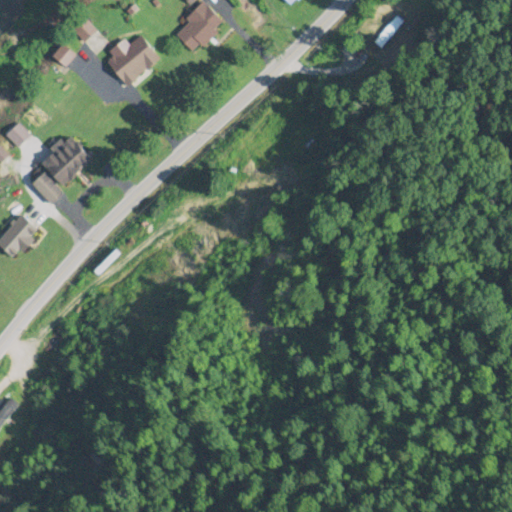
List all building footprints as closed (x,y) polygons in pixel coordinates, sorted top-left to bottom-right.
[(228,25),(209,6),(179,37),(197,55),(228,25)] [(129,43),(107,60),(129,88),(164,62),(144,37),(132,46),(129,43)] [(67,188),(96,162),(78,142),(49,168),(67,188)] [(56,206),(67,193),(46,173),(34,186),(56,206)] [(45,235),(26,215),(1,240),(19,259),(45,235)] [(0,411),(0,432),(21,407),(11,399),(0,411)]
